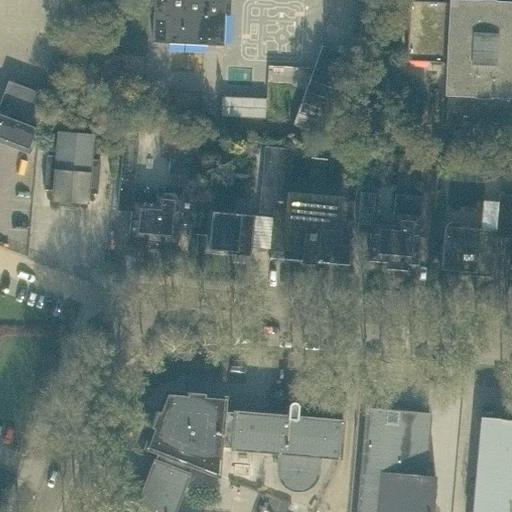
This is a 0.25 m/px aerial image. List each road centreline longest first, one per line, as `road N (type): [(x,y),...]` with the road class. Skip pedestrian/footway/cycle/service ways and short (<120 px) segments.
road 1 (residential): [(46,511),(110,358),(137,333),(241,325),(511,350)]
road 2 (unknown): [(353,511),(365,336)]
